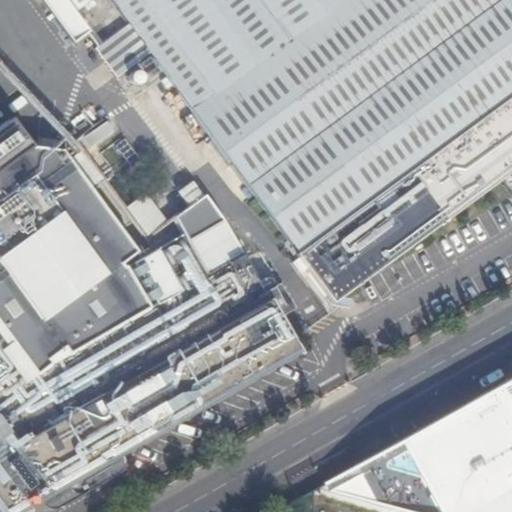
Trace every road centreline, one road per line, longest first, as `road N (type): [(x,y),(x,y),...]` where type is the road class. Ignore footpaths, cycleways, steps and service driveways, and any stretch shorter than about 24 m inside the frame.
road 1 (tertiary): [(178,511),(511,321)]
road 2 (unknown): [(333,364),(67,511)]
road 3 (unknown): [(333,364),(341,339),(511,249)]
road 4 (unknown): [(0,11),(72,107)]
